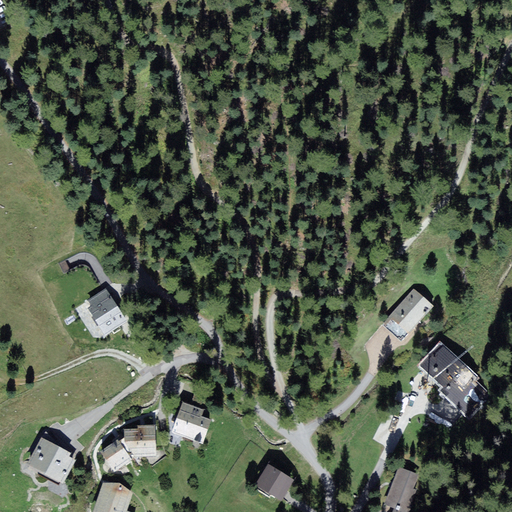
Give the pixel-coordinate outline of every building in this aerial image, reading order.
[(110,289),(88,303),(108,336),(130,322),(110,289)] [(416,290),(394,317),(413,333),(435,306),(416,290)] [(444,348),(424,367),(451,395),(471,376),(444,348)] [(183,404),(172,436),(203,446),(212,422),(202,419),(205,411),(183,404)] [(140,455),(157,455),(157,428),(130,429),(131,438),(132,445),(138,452),(140,455)] [(121,438),(102,453),(118,473),(137,458),(135,455),(124,442),(121,438)] [(131,438),(124,442),(135,455),(138,452),(132,445),(131,438)] [(46,441),(32,468),(67,486),(81,459),(46,441)] [(268,462),(255,482),(281,498),(294,477),(268,462)] [(422,474),(398,465),(384,503),(409,511),(422,474)] [(131,511),(138,491),(107,483),(98,511),(131,511)]
